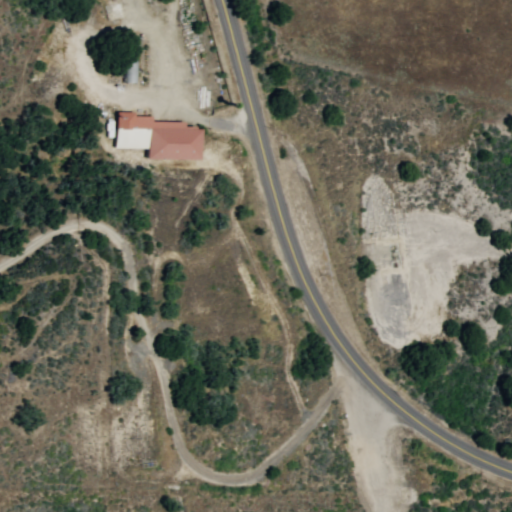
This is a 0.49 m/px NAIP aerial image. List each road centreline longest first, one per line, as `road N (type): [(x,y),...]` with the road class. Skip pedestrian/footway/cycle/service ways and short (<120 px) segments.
road 1 (residential): [(511,470),(421,421),(360,375),(340,343),(291,237),(223,0)]
road 2 (residential): [(500,230),(419,204),(407,222),(415,261),(431,269),(511,249)]
road 3 (residential): [(382,511),(360,375)]
road 4 (residential): [(500,467),(475,484),(378,487)]
